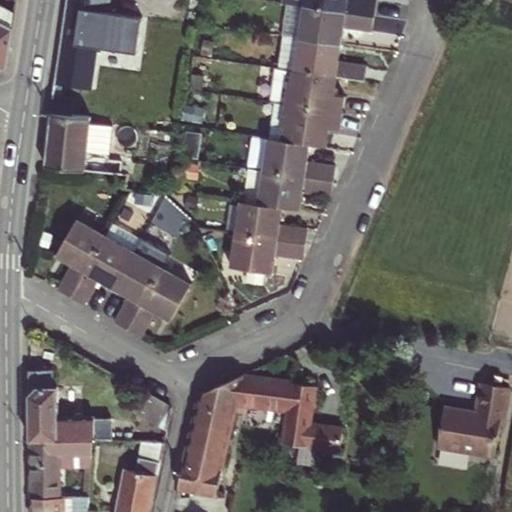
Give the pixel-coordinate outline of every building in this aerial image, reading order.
[(54,0),(44,90),(37,170),(75,175),(119,180),(118,194),(125,195),(140,197),(145,159),(121,155),(120,165),(77,158),(81,124),(127,129),(128,113),(128,109),(90,103),(92,92),(83,91),(92,0),(54,0)] [(340,2),(340,0),(277,0),(277,9),(297,11),(367,21),(369,7),(340,2)] [(364,36),(367,21),(297,11),(277,9),(272,42),(276,43),(292,45),(333,50),(336,32),(364,36)] [(0,18),(0,63),(6,59),(12,25),(0,18)] [(331,68),(333,50),(292,45),(276,43),(271,76),(329,83),(357,87),(359,72),(331,68)] [(282,113),(334,120),(337,103),(326,102),(329,83),(271,76),(268,75),(263,111),(269,111),(282,113)] [(269,111),(264,148),(277,150),(282,113),(269,111)] [(331,139),(334,120),(282,113),(277,150),(300,153),(318,156),(321,138),(331,139)] [(152,116),(151,126),(173,129),(175,119),(152,116)] [(297,173),(300,153),(277,150),(264,148),(256,147),(251,180),(322,190),(324,176),(297,173)] [(145,159),(140,197),(157,200),(163,200),(164,198),(168,169),(169,162),(145,159)] [(320,207),(322,190),(251,180),(247,210),(273,214),(290,217),(292,203),(320,207)] [(270,233),(273,214),(247,210),(231,208),(226,241),(296,251),(298,237),(270,233)] [(97,245),(61,226),(41,264),(63,275),(50,300),(63,307),(97,245)] [(293,268),(296,251),(226,241),(221,277),(262,283),(265,264),(293,268)] [(125,260),(97,245),(63,307),(76,314),(90,290),(105,298),(125,260)] [(132,246),(125,260),(105,298),(120,306),(106,330),(121,337),(153,276),(161,261),(132,246)] [(189,295),(153,276),(121,337),(134,345),(148,320),(168,331),(189,295)] [(21,315),(24,434),(88,435),(120,435),(120,422),(109,416),(88,415),(88,411),(93,396),(97,390),(135,412),(136,410),(163,426),(168,404),(21,315)] [(176,487),(216,493),(237,392),(289,402),(293,377),(245,367),(210,383),(204,388),(200,394),(197,399),(176,487)] [(289,402),(282,438),(305,442),(339,449),(344,426),(310,419),(316,381),(293,377),(289,402)] [(448,452),(493,460),(501,423),(506,423),(511,391),(484,386),(477,417),(455,412),(448,452)] [(436,450),(448,452),(455,412),(445,410),(436,450)] [(24,434),(25,489),(62,488),(62,485),(55,484),(56,451),(86,452),(88,435),(24,434)] [(109,511),(144,511),(156,460),(138,455),(135,468),(119,465),(109,511)] [(26,509),(68,509),(68,511),(81,511),(83,500),(84,488),(62,488),(25,489),(26,509)] [(92,511),(93,501),(83,500),(81,511),(92,511)]
